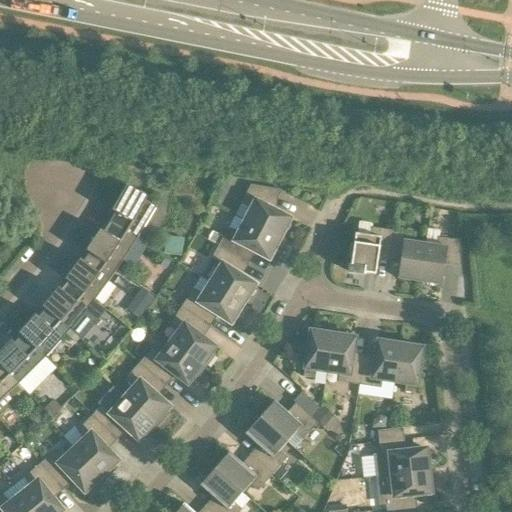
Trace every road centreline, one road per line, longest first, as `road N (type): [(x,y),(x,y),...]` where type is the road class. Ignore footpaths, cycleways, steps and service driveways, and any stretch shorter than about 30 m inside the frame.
road 1 (secondary): [(20,0),(341,65),(433,75)]
road 2 (residential): [(466,511),(444,330),(419,313),(302,294)]
road 3 (residential): [(132,511),(238,392),(302,294)]
road 4 (secondary): [(437,39),(250,0)]
road 5 (residential): [(0,304),(55,233),(60,184)]
